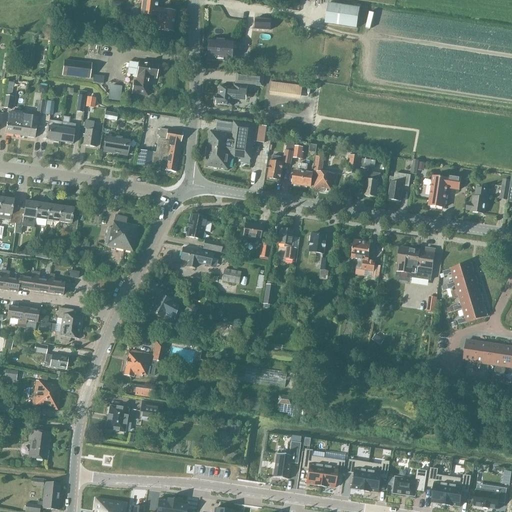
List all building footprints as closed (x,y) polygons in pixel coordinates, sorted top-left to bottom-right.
[(158,29),(174,30),(176,11),(157,8),(157,0),(142,0),(141,14),(159,16),(158,29)] [(328,3),(325,23),(357,28),(360,8),(328,3)] [(237,13),(236,18),(249,18),(249,5),(238,4),(238,13),(237,13)] [(255,31),(270,32),(271,19),(256,18),(255,31)] [(210,39),(208,59),(233,61),(234,49),(235,41),(231,41),(210,39)] [(64,61),(63,76),(89,80),(91,64),(64,61)] [(131,94),(147,96),(150,78),(156,79),(159,66),(139,62),(136,76),(137,76),(136,82),(133,81),(131,94)] [(93,83),(103,84),(104,75),(94,74),(93,83)] [(252,74),(251,86),(263,87),(264,76),(252,74)] [(271,83),(270,92),(294,96),(295,86),(271,83)] [(117,95),(117,84),(108,84),(108,95),(117,95)] [(215,98),(215,102),(217,103),(217,105),(232,106),(233,99),(246,101),(248,87),(234,85),(234,88),(220,86),(219,96),(217,95),(217,97),(215,98)] [(79,95),(76,111),(82,112),(84,97),(86,97),(86,92),(79,91),(79,95)] [(11,109),(12,97),(6,96),(4,108),(11,109)] [(8,113),(5,134),(20,136),(23,115),(8,113)] [(106,113),(104,119),(116,121),(118,115),(106,113)] [(23,115),(20,136),(35,138),(38,117),(23,115)] [(160,126),(174,127),(174,117),(161,116),(160,126)] [(49,121),(46,140),(60,142),(62,123),(49,121)] [(87,128),(84,145),(96,147),(99,132),(93,132),(95,123),(86,121),(85,128),(87,128)] [(208,157),(207,165),(229,169),(230,156),(252,159),(254,142),(254,141),(256,127),(257,125),(235,122),(233,133),(212,130),(209,149),(208,149),(207,157),(208,157)] [(62,123),(60,142),(73,144),(75,125),(62,123)] [(254,141),(254,142),(264,143),(267,127),(257,125),(256,127),(254,141)] [(136,165),(176,172),(183,132),(161,128),(156,155),(154,154),(154,152),(138,150),(136,165)] [(130,139),(106,135),(103,152),(127,156),(128,154),(134,155),(135,148),(129,147),(130,139)] [(295,147),(293,158),(301,159),(303,148),(295,147)] [(285,158),(284,164),(291,165),(293,152),(286,151),(284,158),(285,158)] [(349,155),(346,173),(358,175),(359,168),(361,159),(361,157),(349,155)] [(271,161),(268,178),(281,180),(284,164),(285,158),(284,158),(273,156),(272,161),(271,161)] [(312,188),(312,189),(327,191),(327,189),(333,190),(333,189),(335,175),(321,173),(323,158),(317,157),(312,188)] [(361,159),(359,168),(368,169),(369,166),(375,167),(376,161),(361,159)] [(295,171),(293,184),(311,187),(313,174),(307,173),(308,165),(301,164),(299,172),(295,171)] [(368,172),(364,196),(377,198),(380,174),(368,172)] [(392,183),(389,199),(400,201),(403,186),(408,187),(410,176),(395,173),(395,178),(390,177),(390,182),(392,183)] [(433,177),(429,205),(445,208),(448,188),(460,190),(461,179),(449,177),(448,179),(433,177)] [(500,199),(507,200),(510,181),(503,180),(500,199)] [(471,212),(484,214),(486,206),(488,206),(489,199),(485,199),(486,190),(477,189),(476,197),(474,197),(473,204),(468,203),(466,210),(471,211),(471,212)] [(81,202),(93,204),(102,206),(103,197),(82,195),(81,202)] [(0,209),(0,219),(11,221),(10,224),(16,225),(19,209),(12,208),(14,200),(2,198),(0,209)] [(19,209),(16,225),(34,228),(35,219),(38,204),(25,202),(24,210),(19,209)] [(38,204),(35,219),(47,221),(50,205),(38,204)] [(47,221),(47,225),(52,226),(52,222),(59,223),(61,207),(50,205),(47,221)] [(61,207),(59,223),(71,224),(70,233),(76,234),(78,218),(72,217),(73,209),(61,207)] [(138,227),(126,224),(128,218),(115,215),(114,221),(113,221),(112,228),(108,227),(104,246),(133,252),(138,227)] [(190,215),(186,237),(202,240),(204,232),(210,233),(212,223),(206,222),(207,219),(190,215)] [(242,242),(242,245),(247,246),(247,243),(258,245),(259,239),(260,239),(262,226),(245,224),(242,242)] [(280,229),(278,244),(285,245),(284,247),(286,247),(284,259),(294,261),(296,249),(290,248),(292,237),(293,231),(280,229)] [(309,237),(308,241),(310,241),(308,253),(323,255),(325,237),(311,235),(310,237),(309,237)] [(205,240),(203,249),(220,252),(220,253),(228,255),(230,245),(205,240)] [(373,277),(380,278),(381,266),(375,265),(376,262),(369,261),(372,242),(355,240),(353,258),(358,259),(357,269),(374,271),(373,277)] [(260,257),(269,259),(271,244),(262,243),(260,257)] [(398,264),(397,272),(412,274),(411,277),(431,280),(433,269),(435,250),(426,248),(426,253),(420,252),(421,250),(401,247),(398,264)] [(188,262),(187,267),(195,269),(196,264),(210,266),(213,254),(183,248),(180,260),(188,262)] [(322,259),(320,270),(328,271),(330,260),(322,259)] [(452,274),(455,283),(474,277),(473,272),(474,271),(474,272),(475,271),(473,263),(451,270),(443,272),(444,277),(450,275),(449,274),(452,274)] [(224,270),(222,281),(238,284),(240,273),(224,270)] [(6,272),(3,290),(18,293),(18,289),(19,280),(9,279),(10,272),(6,272)] [(19,280),(18,289),(33,291),(36,272),(32,272),(31,279),(20,277),(19,280)] [(36,272),(33,291),(48,293),(49,281),(39,280),(40,273),(36,272)] [(255,274),(252,287),(260,288),(263,276),(255,274)] [(49,281),(48,293),(63,296),(63,294),(65,284),(54,282),(55,275),(50,275),(50,276),(49,281)] [(456,287),(459,296),(478,290),(477,285),(478,284),(478,285),(479,285),(476,276),(476,277),(475,277),(474,277),(455,283),(447,285),(448,290),(453,288),(453,287),(456,287)] [(263,305),(262,308),(268,309),(269,305),(271,306),(274,286),(271,285),(267,285),(265,284),(263,305)] [(455,312),(463,309),(483,304),(482,303),(484,302),(484,303),(482,295),(480,295),(478,290),(459,296),(461,306),(459,306),(459,305),(453,307),(455,312)] [(159,295),(149,312),(162,319),(161,321),(171,326),(175,317),(173,316),(179,306),(172,303),(173,303),(159,295)] [(428,311),(435,312),(437,298),(430,297),(428,311)] [(182,309),(191,314),(195,308),(186,303),(182,309)] [(467,323),(487,317),(486,316),(488,316),(486,308),(484,308),(483,304),(463,309),(465,319),(463,320),(463,319),(457,320),(459,325),(467,323)] [(9,306),(7,319),(18,320),(17,327),(21,328),(24,309),(9,306)] [(72,309),(60,307),(59,318),(63,318),(62,325),(82,328),(83,316),(72,315),(72,309)] [(24,309),(21,328),(25,328),(26,321),(36,323),(37,323),(39,311),(24,309)] [(62,325),(61,332),(56,331),(55,341),(67,343),(68,337),(80,339),(82,328),(62,325)] [(6,338),(4,349),(11,350),(13,340),(6,338)] [(466,342),(463,362),(464,362),(472,363),(472,365),(471,364),(471,369),(475,369),(478,350),(479,342),(475,342),(471,341),(471,343),(466,342)] [(128,350),(123,375),(134,378),(135,375),(143,377),(143,375),(149,376),(152,361),(164,363),(168,344),(156,342),(153,355),(128,350)] [(478,350),(475,369),(480,370),(481,366),(480,366),(480,364),(489,365),(492,346),(487,345),(487,343),(479,342),(478,350)] [(36,345),(34,353),(44,354),(46,355),(47,347),(36,345)] [(492,346),(489,365),(497,367),(497,368),(496,368),(495,373),(500,373),(504,346),(497,345),(496,346),(492,346)] [(504,346),(500,373),(505,374),(506,370),(505,369),(505,368),(511,368),(511,348),(511,349),(511,347),(504,346)] [(44,354),(43,362),(44,365),(51,366),(51,368),(67,370),(69,358),(47,355),(46,355),(44,354)] [(236,380),(285,387),(287,372),(238,366),(236,380)] [(5,370),(4,379),(16,380),(17,371),(5,370)] [(37,381),(33,406),(35,406),(34,411),(39,412),(40,407),(58,410),(61,392),(59,392),(60,385),(37,381)] [(136,385),(135,396),(151,399),(152,388),(147,388),(147,386),(136,385)] [(282,396),(280,405),(290,406),(291,397),(282,396)] [(142,401),(140,411),(160,414),(161,404),(142,401)] [(0,412),(7,413),(8,405),(0,404),(0,412)] [(106,430),(125,433),(129,409),(110,406),(106,430)] [(30,443),(28,458),(46,460),(48,450),(46,450),(46,446),(47,446),(49,434),(31,431),(29,442),(30,443)] [(277,454),(273,478),(288,480),(290,463),(297,464),(300,444),(291,442),(289,456),(277,454)] [(305,450),(302,468),(308,469),(306,485),(314,486),(320,487),(322,471),(324,459),(311,457),(312,451),(305,450)] [(322,471),(320,487),(326,488),(334,489),(336,473),(342,474),(344,462),(324,459),(322,471)] [(349,461),(347,473),(353,474),(351,489),(359,491),(365,492),(369,464),(349,461)] [(369,464),(365,492),(370,493),(371,492),(378,494),(381,478),(387,479),(389,463),(382,462),(382,465),(369,464)] [(431,469),(428,487),(434,488),(432,504),(440,505),(446,506),(450,478),(437,476),(438,470),(431,469)] [(395,478),(393,494),(415,497),(416,491),(424,492),(427,472),(418,471),(416,481),(395,478)] [(509,485),(511,473),(505,472),(503,484),(509,485)] [(450,478),(446,506),(452,507),(452,506),(460,508),(462,492),(468,493),(471,477),(464,476),(463,480),(450,478)] [(38,511),(39,508),(42,508),(59,510),(61,484),(44,483),(43,503),(38,502),(37,506),(26,504),(25,511),(27,511),(38,511)] [(477,490),(474,505),(483,507),(489,508),(498,509),(499,502),(505,503),(507,488),(484,485),(484,491),(477,490)] [(95,499),(93,511),(124,511),(125,505),(116,503),(116,502),(95,499)] [(171,511),(173,501),(167,500),(159,499),(156,511),(171,511)] [(173,501),(171,511),(185,511),(187,503),(179,502),(173,501)]
